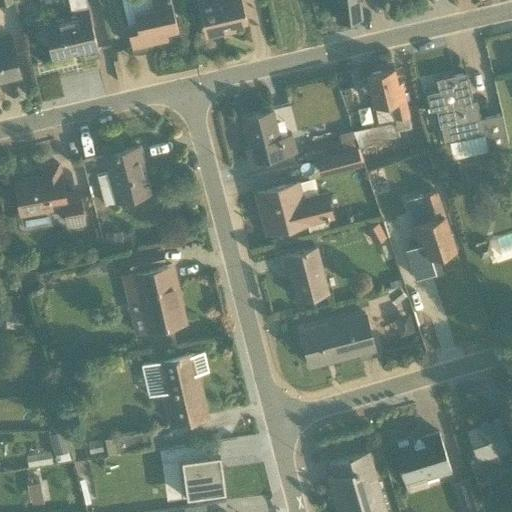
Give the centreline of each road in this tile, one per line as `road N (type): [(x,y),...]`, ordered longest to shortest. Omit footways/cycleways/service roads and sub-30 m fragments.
road 1 (residential): [(274,423),(185,87)]
road 2 (residential): [(511,9),(185,87)]
road 3 (residential): [(511,352),(274,423)]
road 4 (residential): [(185,87),(0,130)]
